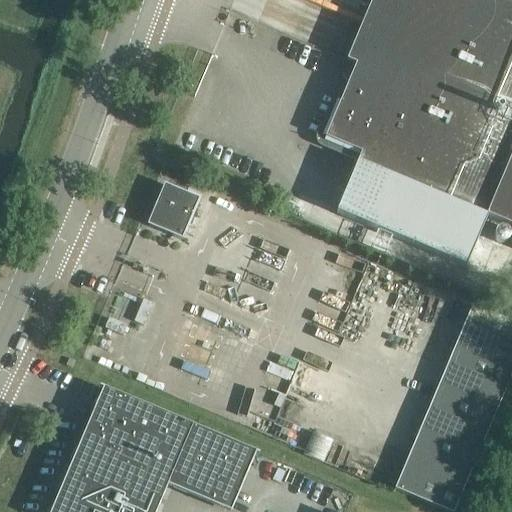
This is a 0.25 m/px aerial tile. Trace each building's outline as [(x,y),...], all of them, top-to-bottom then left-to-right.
[(511,0),(372,0),(346,63),(356,67),(325,140),(361,155),(357,164),(489,220),(511,229),(511,0)] [(489,220),(357,164),(334,219),(466,274),(489,220)] [(166,187),(149,228),(182,242),(200,201),(166,187)] [(511,322),(473,305),(395,489),(445,511),(454,511),(511,375),(511,322)] [(149,511),(163,481),(229,509),(252,454),(259,457),(260,456),(111,394),(88,449),(84,447),(56,511),(149,511)] [(325,462),(335,441),(314,432),(305,454),(325,462)]
